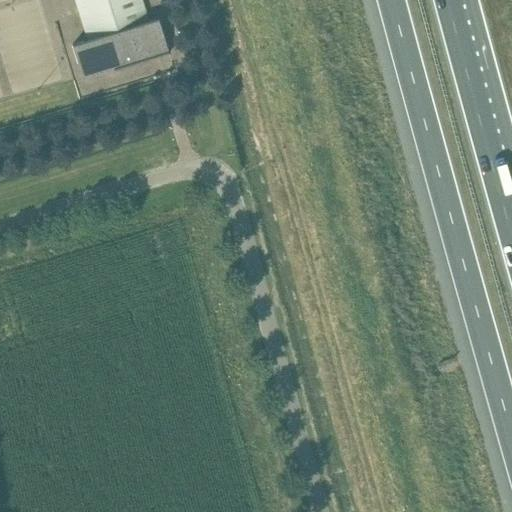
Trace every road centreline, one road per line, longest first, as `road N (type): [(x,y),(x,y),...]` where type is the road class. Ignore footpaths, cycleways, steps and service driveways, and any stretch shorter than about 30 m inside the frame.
road 1 (residential): [(327,511),(240,198),(204,171),(184,173),(0,227)]
road 2 (motorway): [(393,0),(511,434)]
road 3 (motorway): [(511,222),(451,0)]
